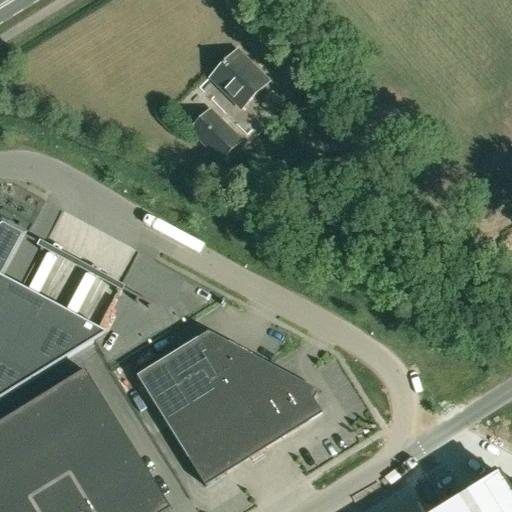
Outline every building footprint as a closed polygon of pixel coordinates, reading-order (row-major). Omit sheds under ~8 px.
[(244,108),(269,82),(238,51),(213,77),(244,108)] [(222,160),(242,140),(210,109),(191,130),(222,160)] [(334,188),(349,182),(340,157),(325,163),(334,188)] [(24,235),(3,225),(0,227),(0,401),(108,334),(1,277),(24,235)] [(246,362),(241,354),(241,353),(242,353),(226,345),(220,349),(211,335),(212,335),(209,333),(137,378),(206,489),(228,476),(227,474),(259,454),(320,415),(305,390),(308,388),(286,377),(272,385),(263,371),(269,368),(252,358),(246,362)] [(171,511),(172,511),(86,373),(0,426),(0,511),(171,511)] [(511,511),(511,494),(500,475),(463,498),(464,500),(446,511),(444,511),(511,511)]
